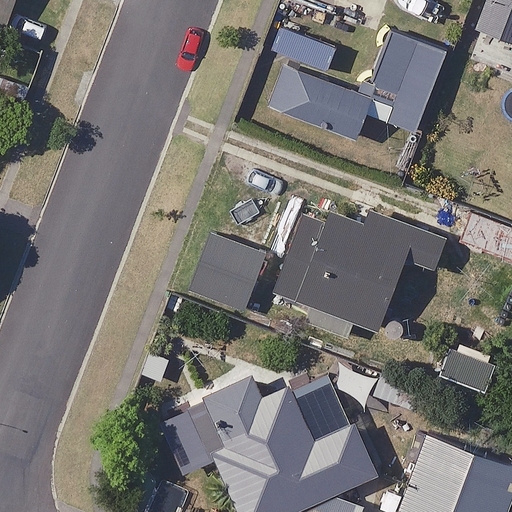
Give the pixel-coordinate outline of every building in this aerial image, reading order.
[(13,0),(0,0),(0,21),(5,24),(13,0)] [(511,0),(484,0),(476,24),(511,36),(511,0)] [(288,62),(273,104),(357,135),(366,109),(418,128),(446,50),(393,31),(371,92),(288,62)] [(446,236),(370,208),(363,226),(302,203),(271,286),(313,302),(307,317),(349,333),(355,317),(379,325),(405,254),(435,266),(446,236)] [(511,221),(468,211),(460,245),(511,257),(511,221)] [(266,248),(212,229),(192,286),(245,305),(266,248)] [(384,371),(340,358),(331,387),(376,401),(384,371)] [(436,385),(399,372),(389,402),(426,414),(436,385)] [(313,438),(290,382),(247,401),(260,430),(216,449),(243,511),(279,511),(385,466),(372,437),(364,440),(355,419),(313,438)] [(503,511),(511,491),(511,461),(430,431),(400,511),(371,511),(351,505),(338,493),(306,508),(304,511),(503,511)]
